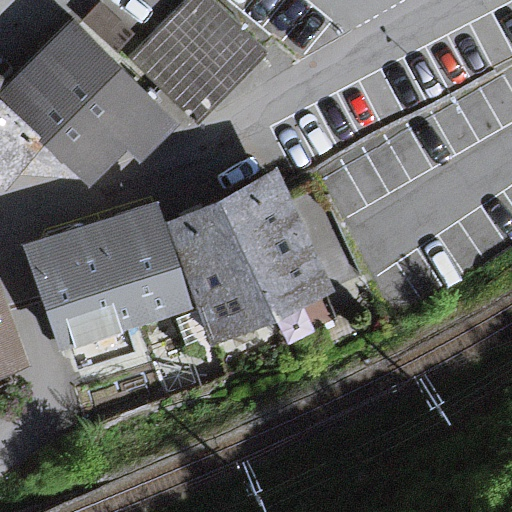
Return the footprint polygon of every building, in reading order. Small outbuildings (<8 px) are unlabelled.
[(260,48),(209,0),(192,0),(138,59),(202,115),(260,48)] [(167,120),(74,25),(7,89),(87,171),(105,153),(125,134),(139,148),(167,120)] [(0,99),(0,184),(36,119),(0,99)] [(312,287),(267,168),(160,209),(206,328),(312,287)] [(147,201),(25,240),(57,341),(180,302),(147,201)] [(0,370),(24,360),(0,300),(0,370)]
